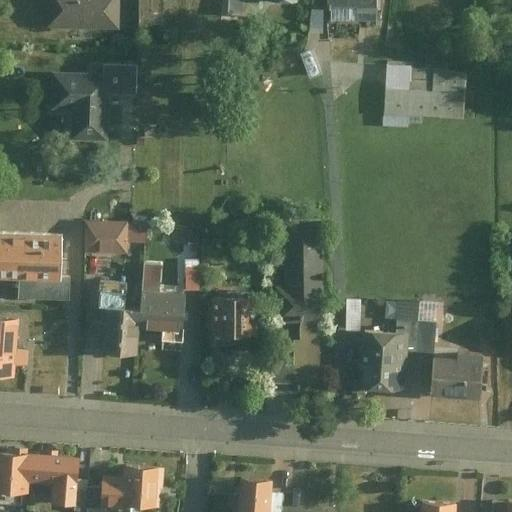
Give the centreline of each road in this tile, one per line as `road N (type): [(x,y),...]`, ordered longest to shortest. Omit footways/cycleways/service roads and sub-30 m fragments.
road 1 (residential): [(202,430),(511,454)]
road 2 (residential): [(0,417),(202,430)]
